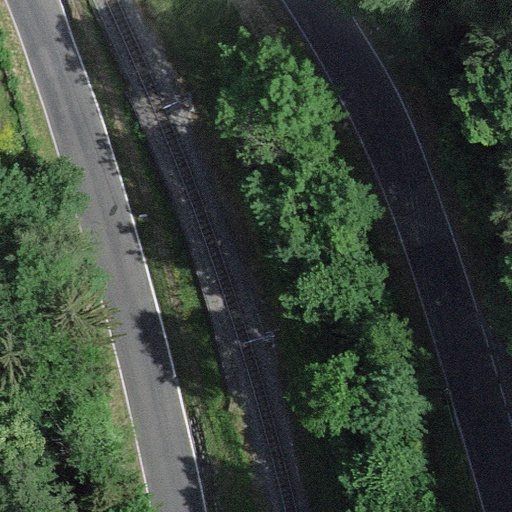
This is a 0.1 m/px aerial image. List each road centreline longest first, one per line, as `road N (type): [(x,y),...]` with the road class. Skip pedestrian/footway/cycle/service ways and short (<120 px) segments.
road 1 (tertiary): [(511,507),(431,237),(380,116),(313,0)]
road 2 (tertiary): [(35,0),(127,290),(181,511)]
